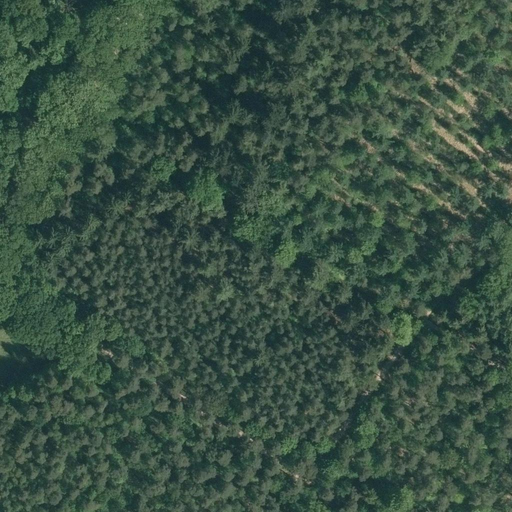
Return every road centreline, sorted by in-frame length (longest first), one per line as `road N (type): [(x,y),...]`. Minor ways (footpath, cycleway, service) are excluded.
road 1 (track): [(364,511),(0,282)]
road 2 (track): [(511,242),(413,320),(283,511)]
road 3 (track): [(0,227),(127,0)]
